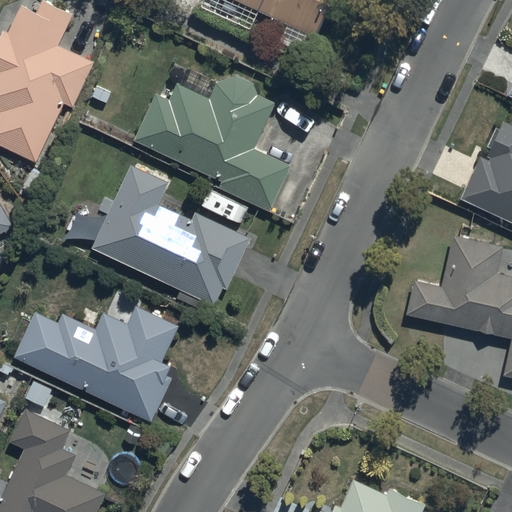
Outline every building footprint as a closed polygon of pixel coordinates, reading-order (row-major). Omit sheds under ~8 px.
[(39,0),(36,8),(20,1),(8,30),(1,27),(0,30),(0,143),(37,159),(62,100),(73,104),(94,57),(58,42),(72,10),(49,0),(39,0)] [(203,0),(201,4),(250,26),(258,7),(286,20),(278,39),(306,51),(329,0),(203,0)] [(274,100),(256,91),(253,81),(237,72),(218,79),(188,65),(180,81),(177,80),(169,97),(155,90),(133,136),(222,178),(219,185),(268,208),(290,162),(253,145),(274,100)] [(478,153),(459,194),(511,218),(511,121),(501,117),(483,155),(478,153)] [(169,178),(129,161),(91,245),(182,286),(177,297),(198,306),(202,296),(214,301),(222,283),(226,285),(249,232),(195,208),(192,215),(159,201),(169,178)] [(0,229),(12,222),(0,201),(0,229)] [(502,242),(452,232),(441,283),(413,277),(406,312),(511,334),(503,372),(511,374),(511,272),(496,269),(502,242)] [(177,323),(135,303),(127,321),(103,310),(102,309),(94,326),(62,311),(58,319),(34,308),(13,354),(151,418),(171,375),(166,372),(171,362),(161,358),(177,323)] [(70,426),(24,406),(10,438),(23,444),(0,495),(0,511),(94,511),(104,489),(67,472),(76,453),(61,446),(70,426)] [(386,491),(353,476),(340,504),(336,502),(332,510),(316,503),(311,511),(310,511),(280,498),(273,511),(419,511),(424,501),(389,484),(386,491)]
